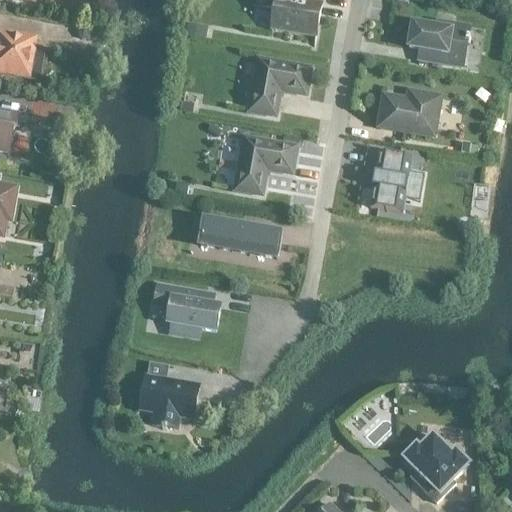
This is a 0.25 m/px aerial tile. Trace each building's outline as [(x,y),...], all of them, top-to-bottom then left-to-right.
[(267,0),(266,9),(276,11),(272,31),(316,39),(322,7),(306,4),(306,0),(267,0)] [(436,31),(413,27),(409,50),(421,52),(419,63),(463,70),(470,30),(437,24),(436,31)] [(197,36),(205,37),(206,30),(198,28),(197,36)] [(77,29),(76,35),(81,41),(88,42),(88,40),(91,41),(93,32),(77,29)] [(0,75),(39,82),(44,55),(33,53),(35,40),(0,33),(0,75)] [(280,93),(306,98),(311,72),(259,63),(250,114),(276,119),(280,93)] [(384,98),(379,130),(434,140),(441,100),(410,94),(408,103),(384,98)] [(183,112),(190,113),(191,106),(184,105),(183,112)] [(17,117),(0,113),(0,153),(7,154),(11,133),(14,134),(17,117)] [(262,197),(266,172),(292,176),(297,151),(245,142),(236,193),(262,197)] [(463,146),(462,155),(469,156),(470,147),(463,146)] [(403,216),(413,161),(380,155),(371,210),(403,216)] [(181,186),(179,197),(190,199),(193,188),(181,186)] [(14,191),(0,188),(0,238),(1,238),(4,222),(9,223),(14,191)] [(279,255),(279,254),(281,240),(282,241),(282,240),(205,226),(201,248),(202,248),(202,247),(276,261),(277,262),(277,261),(278,261),(278,260),(277,260),(278,255),(279,255)] [(183,338),(199,341),(201,331),(216,334),(221,310),(205,307),(207,297),(159,289),(157,300),(172,303),(168,326),(184,328),(183,338)] [(198,389),(168,384),(147,381),(142,412),(156,415),(154,428),(163,430),(163,432),(167,432),(167,431),(177,432),(179,419),(193,421),(198,389)] [(470,468),(457,455),(453,458),(434,439),(421,452),(417,449),(405,462),(431,488),(425,495),(437,507),(456,487),(453,484),(470,468)]
